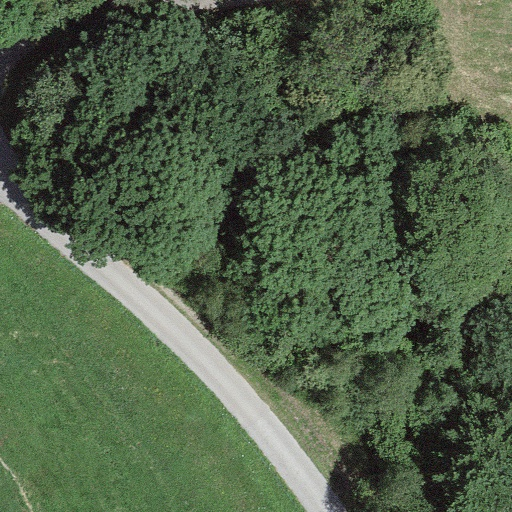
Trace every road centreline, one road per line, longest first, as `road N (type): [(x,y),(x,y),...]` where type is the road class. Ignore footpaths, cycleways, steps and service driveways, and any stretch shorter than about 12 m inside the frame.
road 1 (unclassified): [(339,511),(201,348),(0,163)]
road 2 (unclassified): [(0,50),(69,15),(149,0)]
